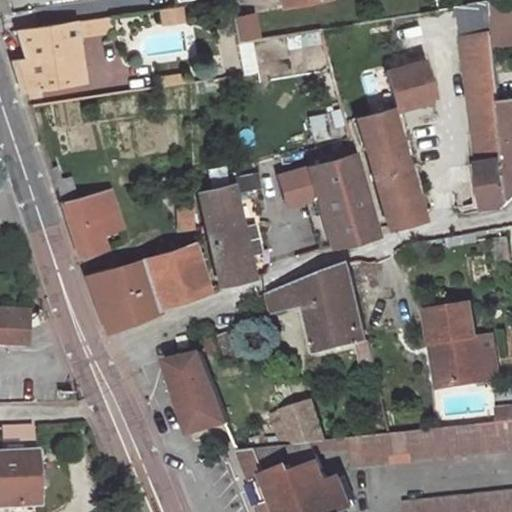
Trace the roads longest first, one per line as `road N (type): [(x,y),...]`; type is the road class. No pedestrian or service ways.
road 1 (residential): [(511,214),(376,241),(89,360)]
road 2 (secondary): [(89,360),(0,97)]
road 3 (secondary): [(155,511),(89,360)]
road 4 (unknown): [(383,511),(383,495),(400,479),(511,471)]
